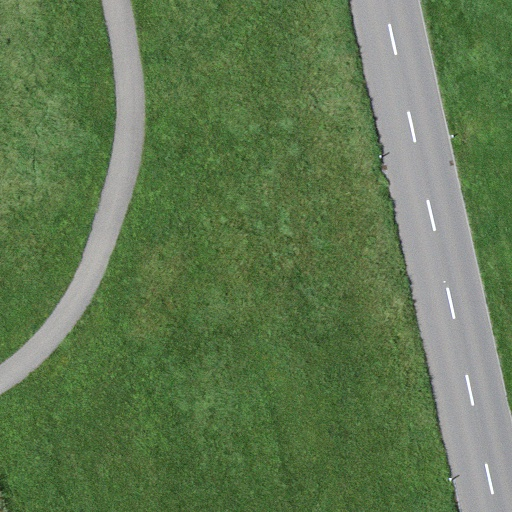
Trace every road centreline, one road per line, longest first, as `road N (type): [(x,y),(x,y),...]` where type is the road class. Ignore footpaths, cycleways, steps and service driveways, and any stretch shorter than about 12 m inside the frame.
road 1 (secondary): [(497,511),(386,0)]
road 2 (track): [(0,382),(63,325),(116,202),(130,88),(117,0)]
